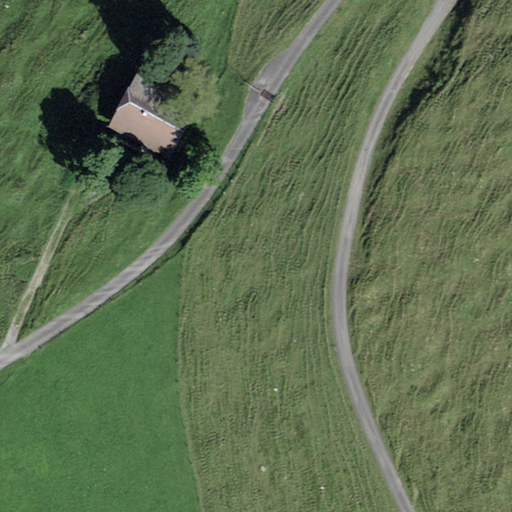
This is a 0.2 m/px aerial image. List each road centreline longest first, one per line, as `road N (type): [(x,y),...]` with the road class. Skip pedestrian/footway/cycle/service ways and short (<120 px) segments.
road 1 (unclassified): [(406,511),(356,396),(339,315),(364,150),(443,0)]
road 2 (unclassified): [(333,0),(169,237),(114,291),(0,359)]
road 3 (track): [(89,161),(4,357)]
